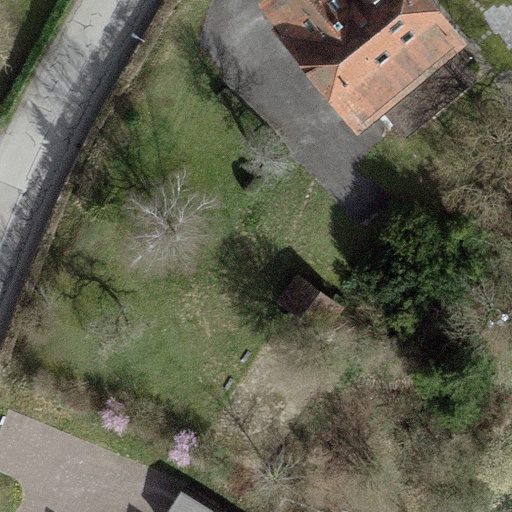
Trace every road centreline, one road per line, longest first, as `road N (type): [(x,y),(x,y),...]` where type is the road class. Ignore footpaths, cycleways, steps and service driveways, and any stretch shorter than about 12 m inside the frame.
road 1 (residential): [(2,219),(113,0)]
road 2 (unknown): [(246,0),(237,21),(248,69),(340,175)]
